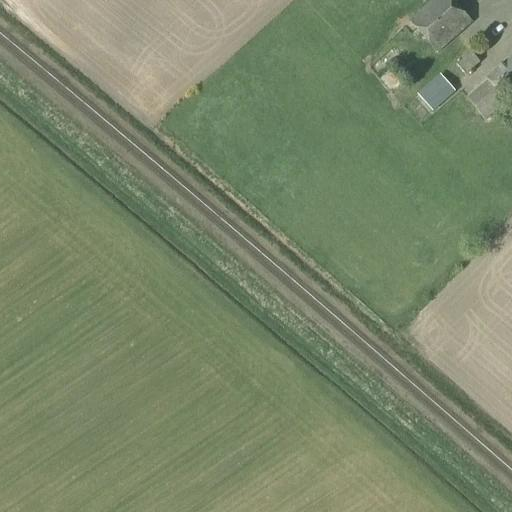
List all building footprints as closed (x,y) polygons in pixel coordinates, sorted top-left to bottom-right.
[(437,54),(472,24),(450,0),(435,0),(410,23),(437,54)] [(466,76),(479,64),(469,52),(456,64),(466,76)] [(511,58),(487,80),(488,82),(467,100),(485,122),(506,103),(507,104),(511,98),(511,58)] [(433,114),(455,93),(440,76),(417,96),(399,113),(414,130),(432,113),(433,114)] [(446,177),(455,170),(445,158),(436,166),(446,177)]
